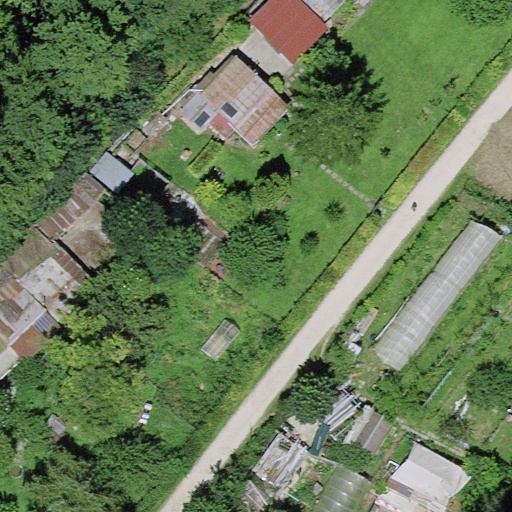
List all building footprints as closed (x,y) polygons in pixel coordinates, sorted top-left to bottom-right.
[(283,0),(259,20),(289,57),(352,6),(347,0),(283,0)] [(292,110),(242,55),(179,111),(198,133),(222,112),(252,145),(292,110)] [(409,372),(504,246),(470,220),(375,347),(409,372)] [(100,280),(42,222),(0,263),(0,331),(25,356),(100,280)] [(452,461),(413,441),(375,511),(450,511),(453,507),(433,497),(452,461)] [(353,511),(370,477),(336,461),(311,511),(353,511)]
